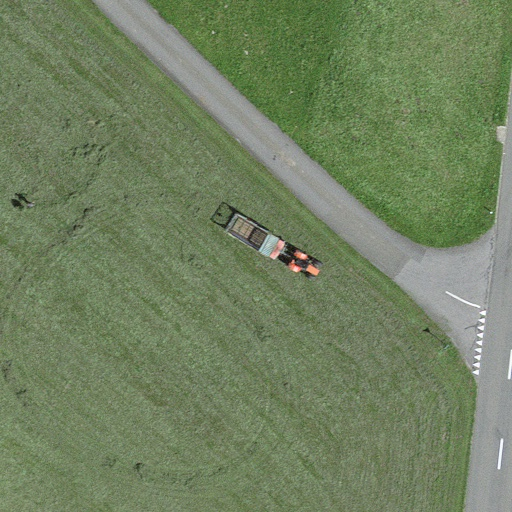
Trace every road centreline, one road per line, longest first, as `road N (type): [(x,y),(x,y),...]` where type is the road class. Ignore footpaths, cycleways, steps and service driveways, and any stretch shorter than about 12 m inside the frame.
road 1 (unclassified): [(120,0),(415,274),(464,303),(511,311)]
road 2 (tertiary): [(511,370),(494,511)]
